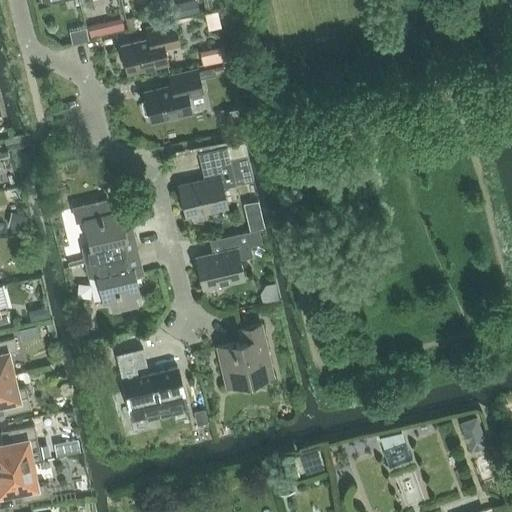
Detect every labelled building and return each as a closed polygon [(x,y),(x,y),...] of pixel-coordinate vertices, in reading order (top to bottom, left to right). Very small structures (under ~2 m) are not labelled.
[(197,0),(196,0),(167,7),(169,18),(200,11),(197,0)] [(134,16),(125,18),(128,29),(136,27),(134,16)] [(164,48),(179,44),(173,19),(146,26),(149,37),(122,44),(128,71),(167,62),(164,48)] [(100,23),(88,26),(91,38),(103,35),(100,23)] [(212,48),(200,51),(203,65),(215,62),(212,48)] [(224,61),(213,63),(215,70),(225,68),(224,61)] [(145,111),(150,112),(152,119),(190,110),(187,96),(203,92),(197,67),(169,74),(172,85),(145,92),(147,98),(142,101),(145,111)] [(201,165),(204,179),(179,185),(186,215),(226,205),(222,187),(252,180),(246,155),(201,165)] [(0,192),(10,189),(6,177),(0,179),(0,192)] [(120,209),(101,214),(98,200),(73,206),(76,220),(83,218),(89,245),(82,247),(86,262),(138,249),(135,234),(126,236),(120,209)] [(15,212),(11,227),(24,229),(27,215),(15,212)] [(258,228),(248,230),(218,237),(221,251),(196,257),(203,287),(243,277),(239,259),(252,256),(250,244),(261,242),(258,228)] [(138,249),(86,262),(89,277),(96,275),(102,302),(109,300),(112,310),(120,310),(130,308),(138,304),(136,294),(140,293),(134,266),(141,265),(138,249)] [(42,306),(39,312),(41,318),(51,315),(48,305),(42,306)] [(0,309),(0,322),(10,320),(7,307),(0,309)] [(257,378),(273,374),(261,323),(240,328),(242,340),(217,346),(226,385),(243,381),(243,382),(257,378)] [(35,325),(19,329),(21,339),(38,335),(35,325)] [(0,377),(13,374),(8,352),(17,349),(14,337),(0,339),(0,377)] [(117,354),(132,418),(186,406),(177,367),(137,376),(135,366),(146,363),(142,348),(117,354)] [(16,388),(13,374),(0,377),(0,402),(2,402),(5,414),(31,407),(26,386),(16,388)] [(205,409),(195,411),(198,424),(208,422),(205,409)] [(476,416),(460,422),(470,451),(486,445),(476,416)] [(41,446),(39,446),(34,424),(8,429),(11,441),(0,443),(0,468),(32,462),(44,459),(41,446)] [(380,437),(384,449),(395,445),(405,441),(401,432),(380,437)] [(77,438),(66,441),(69,454),(80,451),(77,438)] [(395,445),(384,449),(389,465),(411,457),(405,441),(395,445)] [(317,448),(301,453),(304,462),(320,457),(317,448)] [(37,485),(32,462),(0,468),(0,493),(20,489),(22,501),(49,496),(46,483),(37,485)] [(294,462),(274,469),(282,494),(293,490),(289,476),(298,473),(294,462)] [(403,494),(424,492),(421,464),(401,465),(403,494)]
